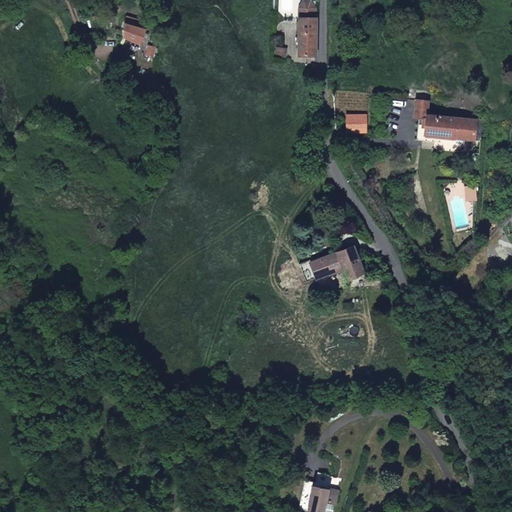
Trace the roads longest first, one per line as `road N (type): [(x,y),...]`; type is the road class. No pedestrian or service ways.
road 1 (residential): [(323,0),(324,166),(371,232),(439,360),(439,414),(459,443),(480,511)]
road 2 (unknown): [(473,148),(324,138)]
